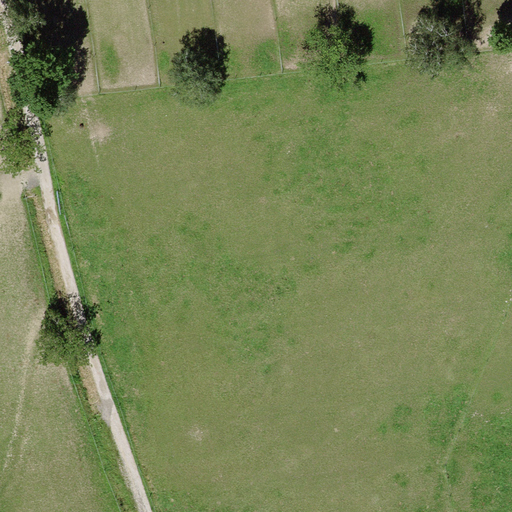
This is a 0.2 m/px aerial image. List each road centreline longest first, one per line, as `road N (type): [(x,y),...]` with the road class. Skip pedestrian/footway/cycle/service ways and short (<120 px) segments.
road 1 (track): [(165,511),(95,301),(21,0)]
road 2 (track): [(511,63),(48,101)]
